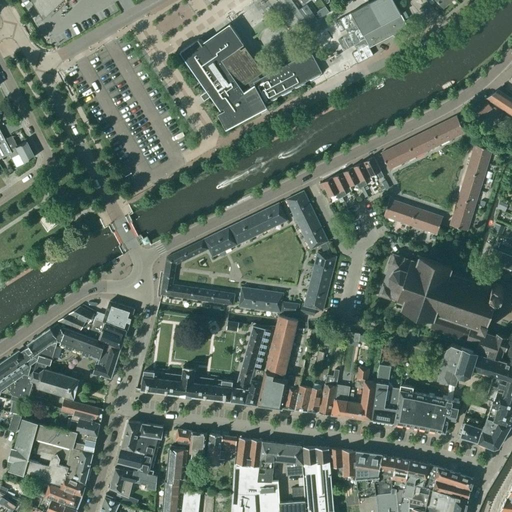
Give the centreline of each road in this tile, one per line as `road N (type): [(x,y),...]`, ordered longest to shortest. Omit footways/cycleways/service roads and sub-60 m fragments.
road 1 (residential): [(488,472),(451,456),(118,408)]
road 2 (residential): [(211,147),(440,29)]
road 3 (tertiary): [(307,176),(464,97),(511,52)]
road 4 (tertiary): [(139,261),(40,67)]
road 5 (tertiary): [(139,261),(307,176)]
road 6 (tertiary): [(0,349),(83,291),(147,290)]
road 7 (residential): [(0,71),(48,162),(0,198)]
road 8 (residential): [(118,408),(147,290)]
